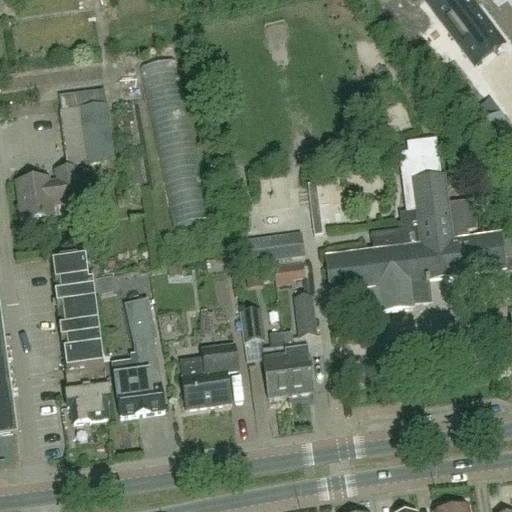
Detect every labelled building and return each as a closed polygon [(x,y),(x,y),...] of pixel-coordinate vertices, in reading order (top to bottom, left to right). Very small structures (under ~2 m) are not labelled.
[(13,0),(0,0),(0,20),(16,19),(13,0)] [(499,47),(459,0),(437,0),(429,7),(438,17),(432,22),(474,69),(499,47)] [(106,107),(105,107),(103,93),(58,98),(60,114),(77,112),(85,168),(99,166),(101,182),(117,180),(114,163),(106,107)] [(511,144),(511,131),(499,114),(475,132),(494,158),(511,144)] [(399,215),(401,234),(370,238),(373,256),(357,258),(357,257),(356,257),(356,258),(327,262),(326,261),(325,261),(330,297),(331,296),(331,295),(360,291),(363,313),(361,314),(362,315),(380,312),(381,317),(412,313),(412,310),(430,308),(430,307),(429,307),(426,287),(429,287),(428,284),(455,280),(456,282),(457,282),(457,280),(472,278),(472,280),(474,280),(473,278),(503,274),(503,276),(505,275),(500,238),(499,238),(499,240),(469,244),(468,234),(476,233),(472,203),(447,207),(444,180),(441,181),(436,142),(406,146),(408,156),(398,157),(405,214),(399,215)] [(58,185),(50,186),(49,181),(17,185),(22,225),(54,221),(52,206),(81,202),(77,172),(56,175),(58,185)] [(318,207),(318,206),(315,186),(307,188),(309,208),(318,207)] [(304,260),(302,248),(301,236),(234,245),(237,269),(304,260)] [(91,426),(91,425),(108,423),(106,406),(110,405),(108,388),(106,388),(93,284),(88,285),(85,256),(51,260),(68,393),(66,393),(68,411),(71,411),(74,428),(91,426)] [(275,270),(277,289),(292,287),(292,283),(306,281),(304,267),(275,270)] [(299,342),(306,342),(317,340),(312,301),(294,303),(299,342)] [(0,438),(18,436),(0,304),(0,438)] [(124,310),(132,347),(154,343),(145,306),(124,310)] [(243,340),(247,339),(248,346),(264,344),(260,314),(244,316),(241,316),(239,316),(243,340)] [(212,316),(200,315),(199,334),(212,335),(212,316)] [(282,339),(284,352),(290,397),(313,394),(307,349),(293,351),(291,337),(282,338),(282,339)] [(268,400),(290,397),(284,352),(282,339),(270,340),(272,353),(262,355),(268,400)] [(132,366),(118,368),(120,379),(114,380),(120,422),(165,416),(158,363),(157,363),(154,345),(135,347),(137,359),(131,360),(132,366)] [(203,362),(181,365),(183,381),(181,381),(186,414),(231,408),(227,376),(238,374),(235,349),(202,354),(203,362)]
